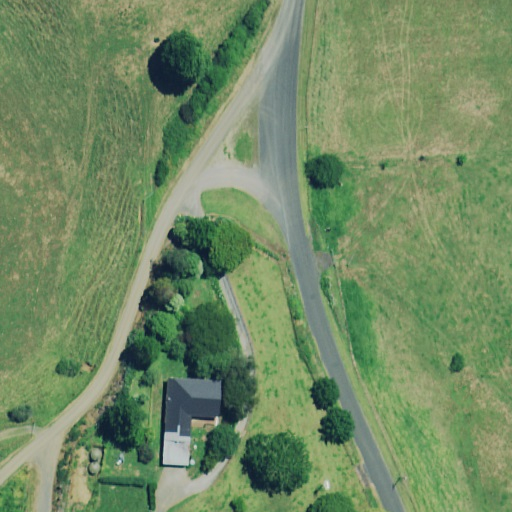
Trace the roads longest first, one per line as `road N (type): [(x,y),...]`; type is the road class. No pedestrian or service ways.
road 1 (unclassified): [(0,484),(27,458),(278,30)]
road 2 (unclassified): [(392,511),(344,399),(287,199),(278,30)]
